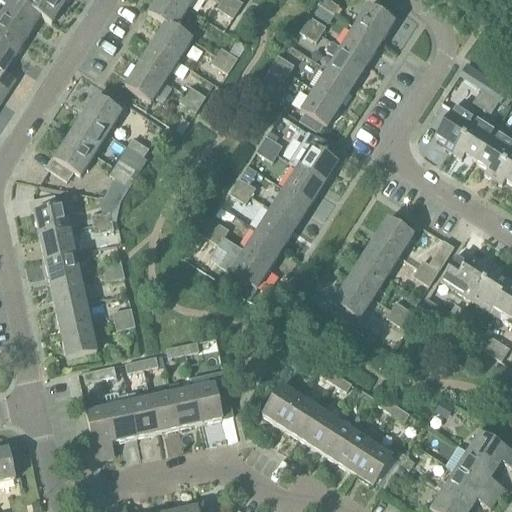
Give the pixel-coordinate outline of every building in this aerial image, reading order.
[(21,8),(22,7),(10,0),(9,0),(10,0),(9,0),(0,0),(0,7),(4,10),(0,15),(0,20),(26,38),(38,20),(39,19),(21,8)] [(10,0),(22,7),(21,8),(39,19),(38,20),(49,27),(63,6),(53,0),(10,0)] [(173,33),(187,12),(168,0),(156,0),(146,17),(162,27),(173,33)] [(168,0),(187,12),(194,0),(168,0)] [(222,0),(221,3),(237,13),(241,7),(230,0),(222,0)] [(332,16),(336,9),(322,0),(319,7),(332,16)] [(237,13),(221,3),(216,11),(231,21),(237,13)] [(352,29),(379,46),(392,26),(365,9),(352,29)] [(0,20),(0,48),(14,57),(26,38),(0,20)] [(303,29),(318,38),(318,39),(323,31),(308,21),(303,29)] [(190,43),(173,33),(162,27),(149,48),(176,65),(190,43)] [(313,46),(318,38),(303,29),(298,37),(313,46)] [(365,69),(379,46),(352,29),(339,51),(338,52),(365,69)] [(333,61),(325,73),(351,90),(365,69),(338,52),(339,51),(331,46),(325,56),(333,61)] [(0,48),(0,90),(1,91),(9,80),(2,76),(14,57),(0,48)] [(163,85),(176,65),(149,48),(136,68),(163,85)] [(215,60),(231,70),(236,62),(220,52),(215,60)] [(232,71),(231,70),(215,60),(210,68),(227,78),(232,71)] [(271,67),(287,78),(292,71),(276,61),(271,67)] [(283,85),(287,78),(271,67),(267,75),(283,85)] [(149,107),(163,85),(136,68),(122,90),(149,107)] [(464,70),(457,81),(487,101),(494,90),(464,70)] [(338,110),(351,90),(325,73),(312,93),(338,110)] [(183,98),(199,109),(204,102),(188,91),(183,98)] [(324,132),(338,110),(312,93),(298,115),(324,132)] [(481,111),(488,101),(479,95),(472,105),(481,111)] [(194,116),(199,109),(183,98),(178,106),(185,110),(194,116)] [(80,118),(107,135),(119,116),(109,110),(92,99),(80,118)] [(488,100),(488,101),(481,111),(480,113),(488,118),(497,106),(488,100)] [(115,101),(109,110),(119,116),(125,108),(115,101)] [(451,158),(473,123),(452,110),(433,140),(446,147),(442,152),(451,158)] [(93,158),(107,135),(80,118),(66,140),(93,158)] [(181,122),(174,134),(174,135),(181,139),(188,126),(181,122)] [(475,166),(494,136),(473,123),(451,158),(459,164),(463,159),(475,166)] [(491,185),(511,151),(511,147),(494,136),(475,166),(486,173),(482,179),(491,185)] [(72,176),(77,179),(79,180),(93,158),(66,140),(46,172),(66,185),(72,176)] [(274,157),(279,149),(264,140),(259,148),(274,157)] [(126,150),(142,160),(147,153),(130,142),(126,150)] [(269,165),(274,157),(259,148),(254,155),(269,165)] [(296,171),(322,187),(336,166),(310,149),(296,171)] [(499,190),(503,185),(511,190),(511,151),(491,185),(499,190)] [(113,171),(129,181),(134,174),(118,164),(113,171)] [(124,189),(129,181),(113,171),(109,178),(124,189)] [(321,188),(322,187),(296,171),(283,191),(309,208),(321,188)] [(255,193),(239,182),(233,191),(249,201),(255,193)] [(233,191),(229,197),(245,208),(249,201),(233,191)] [(294,231),(309,208),(283,191),(274,205),(268,214),(294,231)] [(62,210),(56,211),(54,200),(29,205),(37,240),(67,233),(62,210)] [(281,251),(294,231),(268,214),(255,234),(281,251)] [(91,228),(109,225),(108,217),(89,220),(91,228)] [(373,242),(399,259),(412,240),(385,223),(373,242)] [(205,231),(220,240),(225,233),(210,224),(205,231)] [(109,225),(91,228),(92,237),(111,234),(109,225)] [(215,248),(220,240),(205,231),(201,239),(215,248)] [(43,264),(73,258),(67,233),(37,240),(43,264)] [(268,272),(281,251),(255,234),(242,255),(268,272)] [(254,293),(268,272),(242,255),(223,242),(217,251),(226,257),(218,270),(231,278),(226,285),(245,297),(250,290),(254,293)] [(386,280),(399,259),(373,242),(359,263),(386,280)] [(422,265),(418,271),(424,275),(434,281),(453,252),(442,245),(427,268),(422,265)] [(48,289),(78,282),(73,258),(43,264),(48,289)] [(462,271),(452,264),(438,286),(469,306),(492,269),(482,263),(478,268),(468,262),(462,271)] [(371,303),(386,280),(359,263),(344,286),(371,303)] [(101,278),(120,274),(118,265),(99,269),(101,278)] [(489,319),(509,287),(497,280),(501,275),(492,269),(469,306),(489,319)] [(429,289),(434,281),(424,275),(418,271),(417,271),(412,278),(429,289)] [(120,274),(101,278),(103,286),(122,282),(120,274)] [(54,313),(84,307),(78,282),(48,289),(54,313)] [(357,325),(371,303),(344,286),(330,308),(357,325)] [(508,330),(511,323),(511,289),(509,287),(489,319),(508,330)] [(59,337),(89,331),(84,307),(54,313),(59,337)] [(395,307),(390,315),(396,319),(406,325),(411,318),(395,307)] [(456,325),(463,314),(453,308),(446,319),(456,325)] [(112,326),(131,322),(129,314),(110,318),(112,326)] [(472,321),(463,314),(456,325),(465,331),(472,321)] [(401,332),(406,325),(396,319),(390,315),(389,315),(384,322),(401,332)] [(131,322),(112,326),(113,334),(132,330),(131,322)] [(89,331),(59,337),(65,362),(95,355),(89,331)] [(499,366),(508,353),(479,334),(470,347),(499,366)] [(180,351),(182,358),(196,356),(195,347),(180,349),(180,351)] [(165,361),(182,358),(180,351),(164,355),(165,361)] [(292,370),(301,357),(293,352),(284,365),(292,370)] [(139,365),(141,374),(156,371),(154,362),(139,365)] [(141,374),(139,365),(139,364),(124,367),(126,377),(141,374)] [(113,379),(111,371),(97,374),(97,375),(99,382),(113,379)] [(331,388),(336,380),(323,371),(318,379),(331,388)] [(99,383),(99,382),(97,375),(81,378),(83,386),(99,383)] [(336,380),(331,388),(346,397),(350,389),(336,380)] [(170,397),(169,397),(177,432),(198,427),(192,400),(190,392),(179,394),(178,387),(168,389),(170,397)] [(192,400),(198,427),(220,422),(212,387),(190,392),(192,400)] [(278,431),(298,400),(281,389),(261,420),(278,431)] [(369,411),(373,404),(360,395),(355,403),(369,411)] [(126,406),(134,441),(156,437),(148,401),(136,404),(135,396),(125,398),(126,406)] [(156,437),(177,432),(169,397),(148,401),(156,437)] [(134,441),(126,406),(125,398),(118,400),(120,408),(105,411),(113,446),(134,441)] [(297,443),(316,412),(298,400),(278,431),(297,443)] [(391,418),(396,409),(384,401),(378,410),(391,418)] [(445,420),(451,410),(441,403),(435,413),(445,420)] [(396,409),(391,418),(402,426),(408,417),(396,409)] [(91,451),(113,446),(105,411),(84,416),(91,451)] [(315,455),(335,423),(316,412),(297,443),(315,455)] [(333,466),(353,435),(335,423),(315,455),(333,466)] [(353,478),(372,447),(353,435),(333,466),(353,478)] [(467,455),(495,473),(501,465),(511,471),(511,455),(479,435),(467,455)] [(353,478),(371,490),(394,454),(386,450),(383,455),(372,447),(353,478)] [(193,463),(206,463),(205,448),(192,449),(193,463)] [(454,474),(497,501),(503,490),(490,482),(495,473),(467,455),(458,449),(446,468),(454,474)] [(0,454),(0,485),(13,482),(7,453),(0,454)] [(400,468),(396,474),(402,478),(406,472),(400,468)] [(490,511),(497,501),(454,474),(442,493),(471,511),(476,503),(490,511)] [(470,511),(471,511),(442,493),(429,511),(470,511)]
